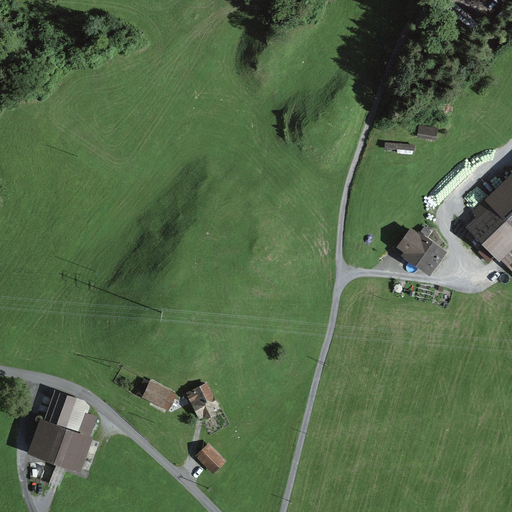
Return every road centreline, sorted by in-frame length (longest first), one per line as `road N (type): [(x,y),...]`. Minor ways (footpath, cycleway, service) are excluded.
road 1 (track): [(417,0),(344,194),(332,321),(282,511)]
road 2 (unclassified): [(216,511),(86,395),(0,369)]
road 3 (track): [(338,274),(395,273),(466,290),(496,277)]
